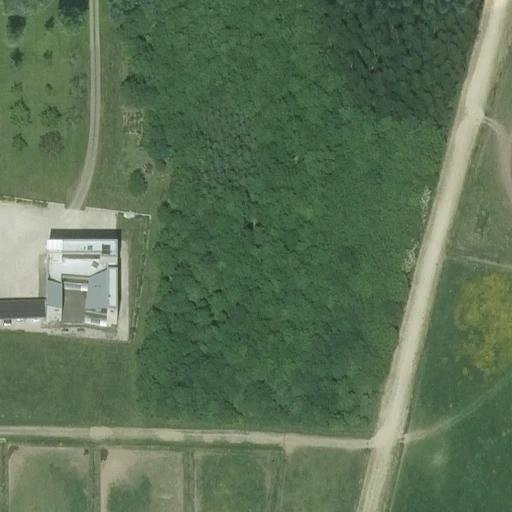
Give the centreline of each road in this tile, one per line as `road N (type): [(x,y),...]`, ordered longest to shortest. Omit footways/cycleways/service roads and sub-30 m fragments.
road 1 (track): [(370,511),(498,0)]
road 2 (track): [(93,0),(90,154),(60,237)]
